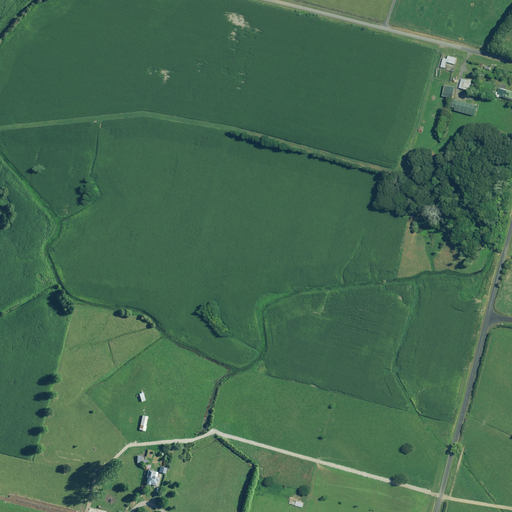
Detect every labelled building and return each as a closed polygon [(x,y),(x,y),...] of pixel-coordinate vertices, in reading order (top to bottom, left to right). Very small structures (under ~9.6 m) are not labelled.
[(458,58),(449,55),(448,59),(444,58),(442,67),(446,68),(447,62),(456,64),(458,58)] [(466,79),(462,78),(460,87),(469,90),(472,80),(467,78),(466,79)] [(455,87),(445,85),(443,96),(453,98),(455,87)] [(511,91),(508,90),(499,87),(498,92),(494,91),(493,93),(498,95),(497,96),(498,96),(498,97),(499,97),(500,97),(501,97),(501,96),(505,98),(511,99),(511,91)] [(478,105),(455,99),(453,106),(457,108),(456,110),(475,115),(478,105)] [(147,426),(146,426),(148,416),(142,415),(139,430),(145,431),(146,431),(147,426)] [(156,472),(148,470),(146,477),(147,478),(146,484),(150,485),(150,484),(156,485),(157,481),(158,481),(159,477),(155,476),(156,472)]
